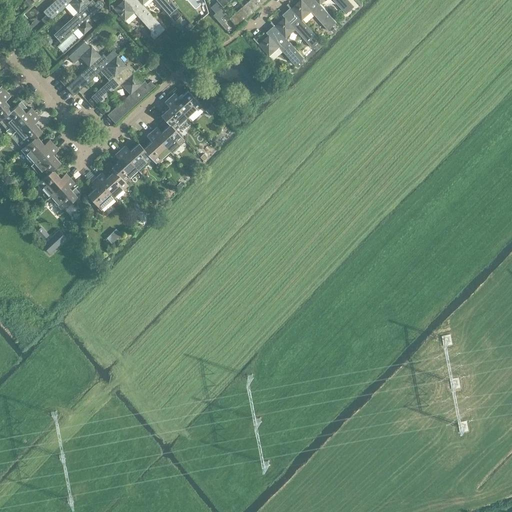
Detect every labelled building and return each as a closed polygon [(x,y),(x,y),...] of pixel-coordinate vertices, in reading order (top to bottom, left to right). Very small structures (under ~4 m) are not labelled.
[(55,0),(43,11),(51,19),(69,2),(71,0),(55,0)] [(97,0),(95,3),(93,5),(88,0),(71,0),(69,2),(78,12),(53,35),(61,43),(77,28),(84,34),(92,27),(86,20),(103,4),(100,1),(97,0)] [(138,0),(122,0),(114,9),(125,20),(134,12),(151,30),(150,34),(154,38),(165,28),(146,8),(142,4),(138,0)] [(177,7),(170,0),(138,0),(142,4),(146,0),(155,0),(168,14),(174,21),(181,14),(176,8),(177,7)] [(248,0),(239,8),(229,18),(236,26),(255,8),(264,0),(248,0)] [(319,4),(315,0),(300,0),(291,8),(302,20),(312,11),(328,29),(336,22),(325,10),(323,9),(319,4)] [(315,0),(319,4),(323,9),(325,10),(334,2),(345,14),(351,8),(354,6),(347,0),(315,0)] [(302,20),(291,8),(290,7),(283,14),(284,17),(275,25),(275,24),(274,25),(287,38),(295,29),(312,47),(320,39),(302,20)] [(259,44),(270,55),(279,47),(296,64),(304,57),(287,38),(274,25),(266,32),(268,34),(259,44)] [(57,77),(66,87),(73,95),(104,66),(110,61),(116,55),(117,55),(114,51),(112,51),(103,59),(91,46),(79,57),(88,67),(67,86),(61,74),(57,77)] [(35,53),(34,55),(30,58),(35,64),(41,59),(35,53)] [(110,61),(104,66),(113,76),(91,96),(99,105),(121,85),(133,73),(135,71),(128,63),(125,65),(116,55),(110,61)] [(138,71),(149,64),(145,59),(135,65),(138,71)] [(278,66),(286,73),(291,67),(283,60),(278,66)] [(133,73),(121,85),(129,94),(107,114),(114,122),(152,88),(144,80),(141,83),(133,73)] [(5,90),(0,94),(0,119),(3,117),(3,116),(12,108),(4,100),(10,95),(5,90)] [(170,97),(188,118),(201,106),(209,114),(215,109),(205,97),(199,102),(188,90),(179,98),(174,93),(170,97)] [(161,115),(169,124),(183,139),(175,130),(188,118),(170,97),(165,102),(169,107),(161,115)] [(31,107),(26,112),(24,110),(27,107),(21,100),(12,108),(3,116),(3,117),(15,130),(36,112),(31,107)] [(15,130),(27,143),(27,144),(36,136),(42,131),(34,122),(40,117),(36,112),(15,130)] [(152,131),(170,151),(183,139),(169,124),(161,131),(157,126),(152,131)] [(143,148),(152,157),(157,163),(170,151),(152,131),(147,135),(151,140),(143,148)] [(27,144),(27,143),(21,148),(33,162),(54,144),(49,139),(44,144),(36,136),(27,144)] [(120,150),(138,170),(152,157),(143,148),(139,142),(130,150),(125,145),(120,150)] [(54,144),(33,162),(31,164),(42,178),(45,176),(53,169),(60,163),(53,154),(58,149),(54,144)] [(124,183),(125,182),(138,170),(120,150),(115,154),(120,160),(111,168),(113,170),(124,183)] [(60,177),(53,169),(45,176),(42,178),(38,182),(46,191),(44,193),(47,197),(50,195),(70,177),(66,172),(60,177)] [(96,177),(115,197),(128,185),(125,182),(124,183),(113,170),(106,177),(101,172),(96,177)] [(75,182),(70,177),(50,195),(62,209),(77,196),(69,187),(75,182)] [(115,197),(96,177),(91,181),(95,187),(87,194),(101,210),(115,197)] [(19,185),(16,181),(11,185),(11,192),(19,185)] [(75,198),(70,203),(74,207),(79,202),(75,198)] [(142,213),(135,219),(137,222),(145,215),(142,213)] [(120,237),(116,232),(111,237),(115,242),(120,237)]
